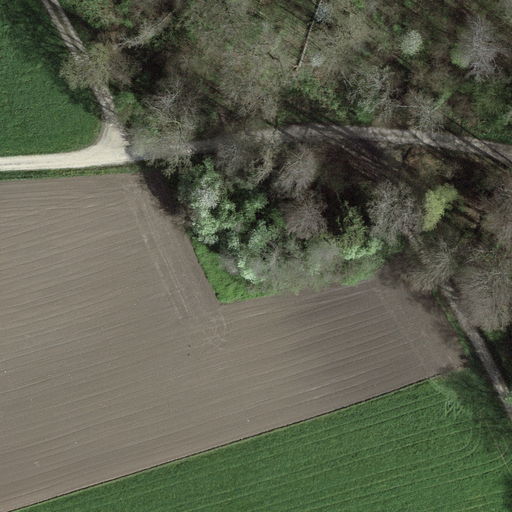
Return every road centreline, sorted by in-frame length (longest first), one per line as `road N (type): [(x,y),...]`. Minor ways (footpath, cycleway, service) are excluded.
road 1 (track): [(0,162),(287,132),(373,131)]
road 2 (track): [(373,131),(511,404)]
road 3 (track): [(125,153),(115,100),(47,0)]
road 4 (track): [(511,152),(373,131)]
